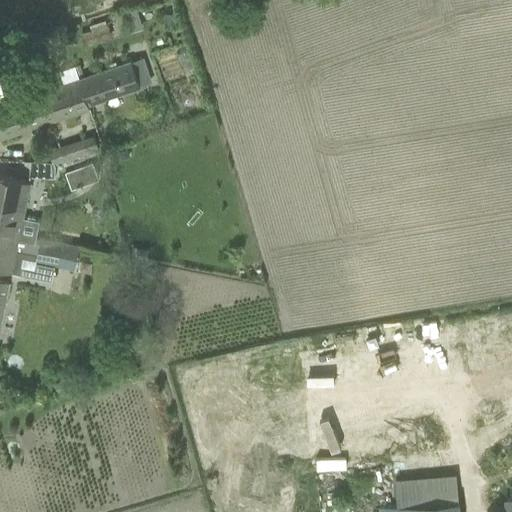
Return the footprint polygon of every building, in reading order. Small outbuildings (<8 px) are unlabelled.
[(135,13),(125,16),(131,35),(141,32),(135,13)] [(77,80),(0,107),(0,138),(87,107),(86,105),(138,87),(129,61),(77,80)] [(49,151),(55,168),(99,152),(93,134),(49,151)] [(75,166),(78,176),(100,168),(96,158),(75,166)] [(19,235),(25,207),(30,182),(0,175),(0,270),(18,274),(23,251),(37,254),(35,262),(75,270),(79,246),(40,238),(40,239),(19,235)] [(0,322),(8,283),(0,281),(0,322)] [(142,318),(130,319),(131,328),(143,327),(142,318)] [(477,374),(487,374),(485,346),(475,346),(477,374)] [(369,434),(380,434),(380,417),(368,418),(369,434)] [(332,446),(335,438),(304,428),(301,437),(332,446)] [(393,480),(396,507),(377,509),(377,511),(458,511),(458,501),(456,502),(454,474),(393,480)]
